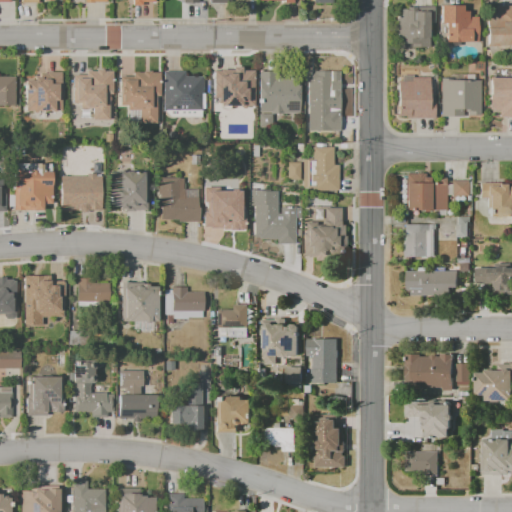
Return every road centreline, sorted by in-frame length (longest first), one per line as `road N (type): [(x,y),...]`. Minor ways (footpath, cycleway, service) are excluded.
road 1 (residential): [(370,511),(370,39)]
road 2 (residential): [(395,325),(205,257),(102,240),(0,246)]
road 3 (residential): [(370,39),(0,38)]
road 4 (residential): [(162,460),(0,458)]
road 5 (residential): [(372,148),(511,147)]
road 6 (residential): [(470,511),(339,503)]
